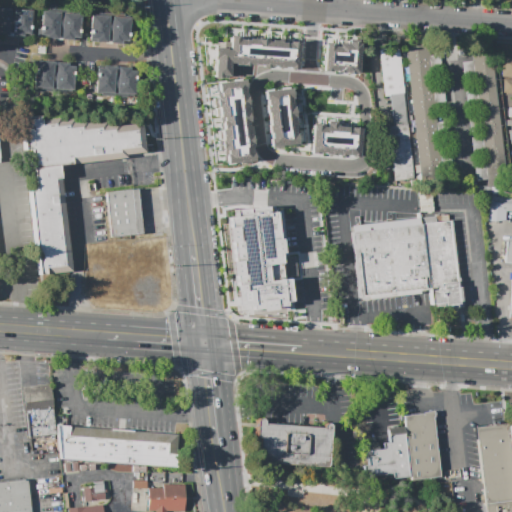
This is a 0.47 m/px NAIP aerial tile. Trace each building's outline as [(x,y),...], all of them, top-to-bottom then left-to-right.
[(0,4),(31,6),(29,36),(0,34),(0,4)] [(78,40),(38,37),(40,9),(79,11),(78,40)] [(91,15),(131,17),(129,44),(110,43),(110,40),(107,40),(107,43),(89,42),(91,15)] [(297,67),(298,41),(228,38),(228,48),(213,48),(212,76),(228,77),(228,65),(297,67)] [(357,72),(357,43),(322,43),(322,72),(357,72)] [(405,48),(427,46),(428,55),(439,54),(441,69),(430,70),(432,88),(443,87),(445,102),(434,103),(436,118),(446,117),(448,134),(438,135),(440,154),(450,153),(452,164),(441,166),(443,178),(421,181),(405,48)] [(403,94),(389,95),(383,96),(378,50),(398,47),(403,94)] [(471,53),(492,50),(507,183),(487,185),(486,180),(476,181),(475,166),(484,165),(483,152),(473,154),(471,138),(481,137),(480,127),(471,128),(470,119),(479,118),(477,105),(467,106),(465,90),(475,89),(474,76),(463,77),(461,62),(472,61),(471,53)] [(502,58),(511,58),(511,97),(511,93),(501,92),(502,58)] [(72,90),(66,90),(66,93),(40,91),(40,88),(34,88),(35,63),(41,64),(41,61),(68,62),(68,65),(74,66),(72,90)] [(95,92),(97,68),(103,68),(103,65),(136,67),(134,95),(128,95),(128,98),(101,96),(101,93),(95,92)] [(215,82),(217,97),(211,98),(212,107),(218,107),(220,138),(215,138),(216,150),(223,149),(224,164),(251,161),(245,79),(215,82)] [(295,145),(291,88),(264,90),(268,146),(295,145)] [(407,124),(393,125),(389,95),(403,94),(407,124)] [(20,117),(39,116),(39,118),(59,116),(59,119),(72,118),(72,120),(84,119),(85,122),(104,120),(104,123),(117,122),(117,125),(140,123),(144,152),(124,155),(125,158),(58,166),(70,271),(38,275),(28,192),(35,191),(29,149),(23,150),(20,117)] [(407,124),(413,178),(393,180),(387,126),(393,125),(407,124)] [(310,125),(309,154),(358,155),(359,126),(310,125)] [(105,192),(137,189),(142,233),(110,237),(105,192)] [(511,196),(511,211),(506,211),(505,211),(505,221),(486,221),(486,195),(511,196)] [(275,212),(278,239),(281,239),(283,253),(280,253),(283,279),(289,278),(291,301),(285,302),(286,306),(276,307),(276,309),(262,311),(261,308),(251,309),(251,305),(238,306),(236,290),(239,290),(238,285),(236,286),(234,276),(232,276),(231,262),(233,261),(231,242),(228,242),(227,228),(229,228),(228,218),(235,217),(234,210),(267,206),(268,213),(275,212)] [(420,224),(450,221),(458,287),(460,287),(462,308),(442,310),(441,307),(433,308),(433,305),(430,305),(428,290),(420,224)] [(428,290),(419,291),(419,294),(368,300),(368,297),(358,298),(351,232),(420,224),(428,290)] [(511,238),(504,238),(502,262),(511,263),(508,317),(511,317),(511,238)] [(22,389),(22,387),(49,384),(50,386),(56,435),(29,438),(22,389)] [(403,416),(422,414),(422,413),(433,411),(433,418),(440,477),(411,481),(403,416)] [(264,424),(322,428),(323,428),(323,425),(325,423),(328,423),(330,426),(328,468),(258,462),(259,437),(257,437),(256,437),(255,435),(255,434),(256,421),(258,419),(259,418),(261,418),(262,419),(263,420),(264,424)] [(484,511),(474,427),(504,424),(511,490),(511,511),(484,511)] [(56,425),(177,434),(176,467),(61,459),(56,425)] [(388,435),(403,433),(408,478),(393,479),(392,474),(363,477),(360,451),(377,449),(383,448),(382,443),(389,442),(388,435)] [(0,511),(0,482),(29,479),(33,511),(0,511)] [(82,488),(93,487),(92,482),(103,481),(105,499),(84,502),(82,488)] [(183,511),(153,511),(146,511),(147,487),(163,488),(163,484),(184,485),(183,511)]
